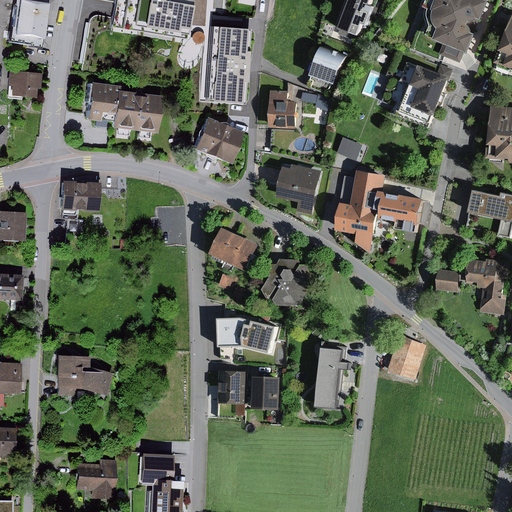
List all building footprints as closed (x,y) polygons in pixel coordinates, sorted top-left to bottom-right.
[(50,0),(17,0),(12,44),(44,48),(50,0)] [(194,2),(181,0),(117,0),(113,27),(188,39),(194,2)] [(351,0),(341,24),(363,34),(368,23),(372,25),(379,9),(373,6),(375,0),(351,0)] [(494,0),(443,0),(441,7),(443,8),(438,21),(448,25),(442,37),(448,39),(443,51),(464,60),(470,48),(475,51),(483,32),(478,30),(481,24),(476,23),(479,17),(483,19),(485,15),(488,17),(494,0)] [(207,100),(245,103),(250,29),(212,26),(207,100)] [(337,85),(348,57),(328,49),(317,77),(337,85)] [(443,115),(458,75),(427,63),(426,66),(412,61),(405,80),(413,83),(401,114),(434,126),(439,113),(443,115)] [(12,91),(45,94),(47,73),(14,70),(12,91)] [(162,131),(165,95),(123,92),(123,84),(96,82),(94,112),(115,114),(113,128),(162,131)] [(306,88),(304,98),(331,105),(333,95),(306,88)] [(294,109),(294,93),(279,93),(279,120),(304,120),(304,109),(294,109)] [(492,157),(511,158),(511,106),(496,106),(492,157)] [(232,162),(244,133),(209,117),(196,146),(232,162)] [(349,135),(342,152),(361,160),(368,143),(349,135)] [(319,209),(328,169),(290,161),(284,191),(306,196),(304,206),(319,209)] [(358,202),(364,171),(343,167),(337,198),(358,202)] [(382,195),(386,176),(367,172),(356,226),(360,226),(357,242),(375,245),(382,211),(399,214),(402,198),(382,195)] [(99,210),(101,183),(68,181),(66,207),(99,210)] [(511,194),(481,187),(473,224),(488,228),(490,215),(507,219),(504,234),(511,235),(511,194)] [(28,239),(31,213),(6,210),(3,236),(28,239)] [(252,269),(264,244),(229,228),(218,253),(252,269)] [(307,304),(320,283),(308,258),(290,258),(266,294),(281,308),(307,304)] [(489,308),(511,310),(511,265),(472,263),(470,283),(490,285),(489,308)] [(444,268),(441,289),(463,292),(466,271),(444,268)] [(24,297),(26,274),(0,272),(0,297),(18,299),(24,299),(24,297)] [(238,276),(229,273),(224,284),(234,288),(238,276)] [(250,288),(241,285),(237,295),(246,298),(250,288)] [(24,299),(18,299),(17,312),(28,313),(30,297),(24,297),(24,299)] [(272,354),(278,328),(244,318),(220,318),(221,348),(245,347),(272,354)] [(414,380),(425,347),(400,338),(389,371),(414,380)] [(348,351),(329,349),(323,408),(342,410),(348,351)] [(104,391),(104,372),(86,371),(86,358),(56,357),(55,390),(104,391)] [(23,390),(23,366),(1,366),(1,390),(23,390)] [(249,407),(251,372),(224,370),(221,405),(249,407)] [(282,410),(285,376),(257,374),(255,409),(282,410)] [(0,452),(17,453),(17,430),(0,429),(0,452)] [(170,481),(172,458),(141,456),(140,481),(154,482),(152,511),(184,511),(186,482),(170,481)] [(116,497),(118,460),(103,460),(102,469),(81,468),(80,487),(101,488),(100,497),(116,497)] [(0,511),(12,511),(12,500),(0,500),(0,511)]
